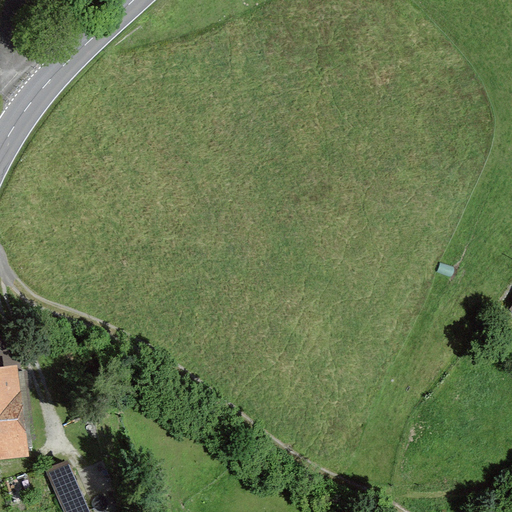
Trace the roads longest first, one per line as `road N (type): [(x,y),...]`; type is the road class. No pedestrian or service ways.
road 1 (track): [(0,262),(43,305),(121,332),(369,490),(435,491),(499,480),(511,452)]
road 2 (secondary): [(0,151),(46,84),(133,0)]
